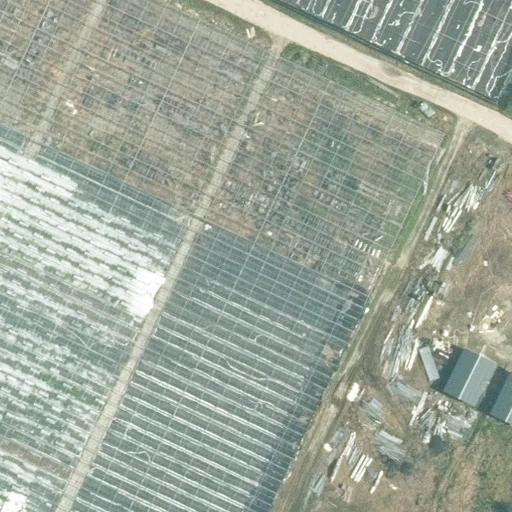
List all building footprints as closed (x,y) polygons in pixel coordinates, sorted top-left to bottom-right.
[(0,0),(0,511),(303,511),(481,131),(200,0),(0,0)] [(471,237),(457,266),(498,287),(511,257),(471,237)] [(447,282),(432,310),(473,330),(487,302),(447,282)] [(466,351),(446,392),(474,406),(494,365),(466,351)] [(511,374),(492,415),(511,424),(511,374)]
